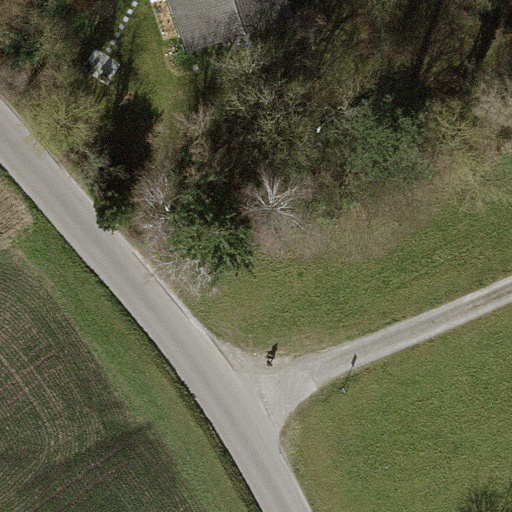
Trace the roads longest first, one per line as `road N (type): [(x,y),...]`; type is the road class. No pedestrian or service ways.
road 1 (residential): [(0,149),(160,312),(230,409),(285,511)]
road 2 (track): [(230,409),(511,289)]
